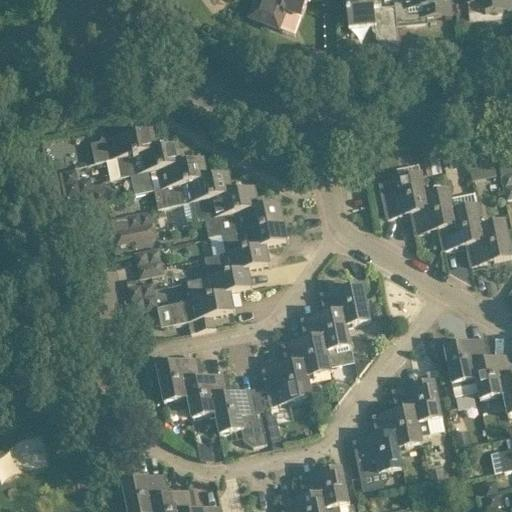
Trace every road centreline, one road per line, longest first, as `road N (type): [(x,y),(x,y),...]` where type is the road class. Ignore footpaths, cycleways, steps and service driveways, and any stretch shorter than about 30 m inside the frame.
road 1 (residential): [(147,354),(136,372),(149,441),(173,460),(221,476),(306,457),(338,436),(443,294)]
road 2 (unclassified): [(86,15),(157,67),(264,117),(322,126)]
road 3 (residential): [(147,354),(270,327),(341,232)]
road 4 (unclassified): [(322,126),(511,110)]
road 5 (residential): [(98,227),(119,333),(147,354)]
